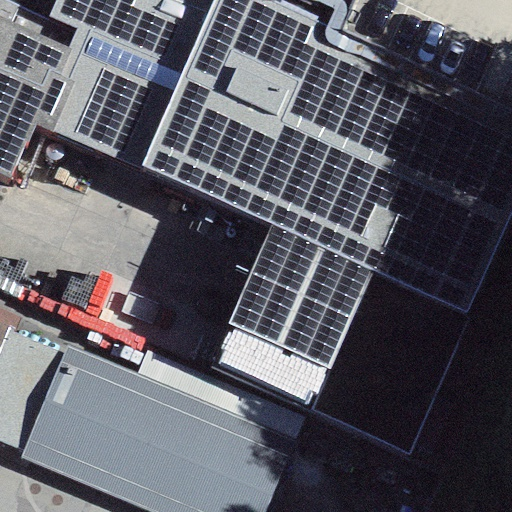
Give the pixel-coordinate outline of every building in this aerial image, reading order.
[(466,313),(511,205),(511,106),(336,31),(349,0),(54,0),(46,19),(2,0),(0,0),(0,175),(10,180),(32,125),(270,225),(210,362),(312,407),(371,273),(466,313)] [(2,0),(46,19),(54,0),(2,0)] [(0,313),(0,344),(6,330),(12,332),(18,321),(0,313)] [(6,330),(0,344),(0,441),(24,451),(61,353),(12,332),(6,330)] [(22,457),(146,511),(269,511),(297,443),(139,377),(63,348),(61,353),(24,451),(22,457)] [(139,377),(297,443),(307,421),(148,354),(139,377)]
